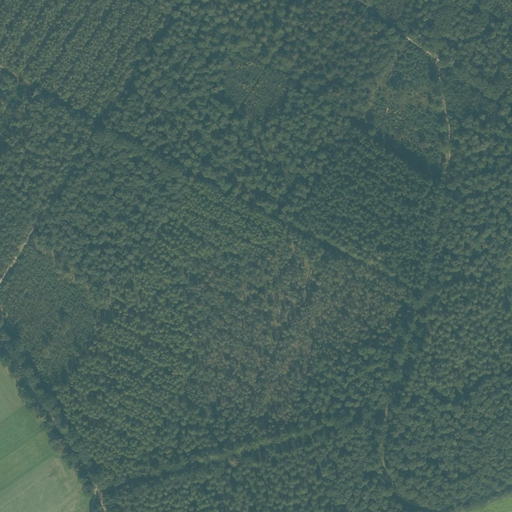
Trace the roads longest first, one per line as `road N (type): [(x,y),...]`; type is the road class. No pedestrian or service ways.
road 1 (track): [(310,0),(46,409)]
road 2 (track): [(424,289),(99,125),(0,66)]
road 3 (track): [(0,278),(178,0)]
road 4 (track): [(308,431),(98,493)]
